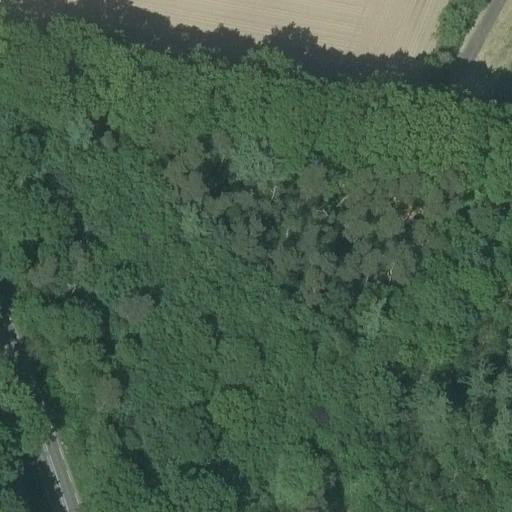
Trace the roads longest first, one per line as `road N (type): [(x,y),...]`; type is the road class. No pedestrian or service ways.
road 1 (unclassified): [(511,166),(0,71)]
road 2 (track): [(511,212),(311,450),(246,511)]
road 3 (primary): [(65,511),(0,331)]
